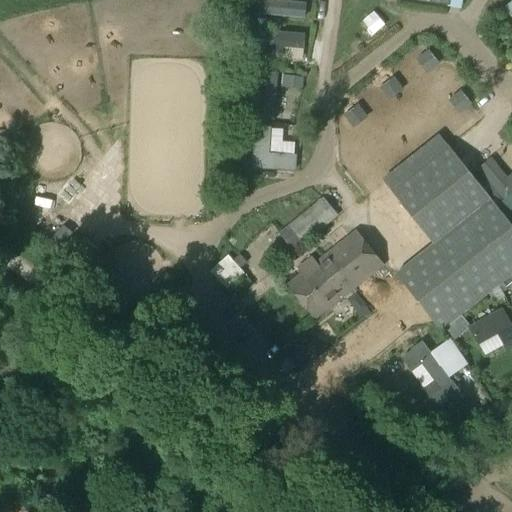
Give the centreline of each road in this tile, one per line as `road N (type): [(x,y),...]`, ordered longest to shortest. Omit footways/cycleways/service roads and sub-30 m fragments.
road 1 (track): [(53,294),(123,232),(193,241),(315,175),(328,141),(324,96),(414,26),(454,27),(511,95)]
road 2 (unclassified): [(331,511),(0,252)]
